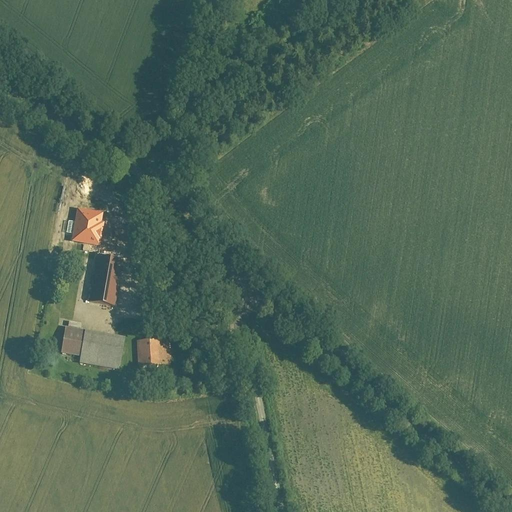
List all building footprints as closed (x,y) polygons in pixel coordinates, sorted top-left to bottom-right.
[(96,255),(102,216),(78,212),(73,243),(83,245),(81,253),(96,255)] [(118,306),(131,229),(105,224),(92,301),(118,306)] [(87,333),(69,329),(65,353),(83,356),(87,333)] [(87,333),(83,356),(82,363),(122,370),(128,340),(87,333)] [(173,369),(172,339),(141,340),(142,371),(173,369)]
